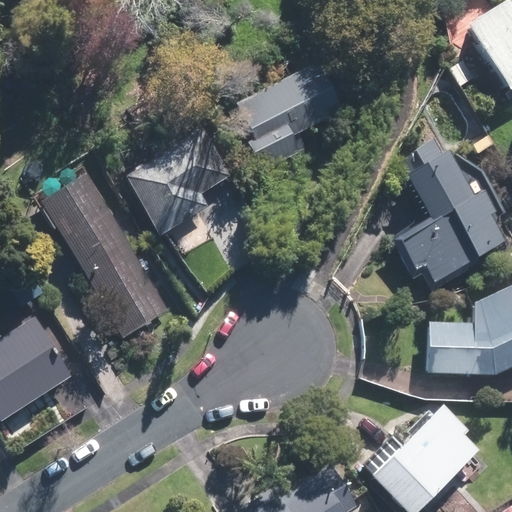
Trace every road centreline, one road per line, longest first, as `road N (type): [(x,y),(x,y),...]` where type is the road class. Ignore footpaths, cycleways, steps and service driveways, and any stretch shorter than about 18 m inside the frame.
road 1 (track): [(280,349),(421,71),(418,40),(395,0)]
road 2 (residential): [(22,511),(280,349)]
